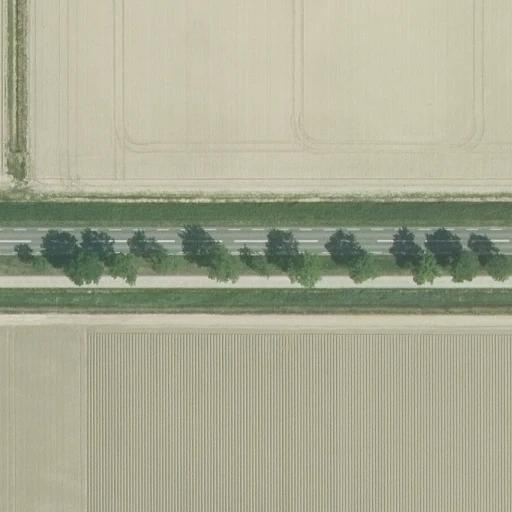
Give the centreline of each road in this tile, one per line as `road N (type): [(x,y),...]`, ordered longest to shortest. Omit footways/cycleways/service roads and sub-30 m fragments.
road 1 (track): [(0,322),(511,323)]
road 2 (secondary): [(511,243),(0,243)]
